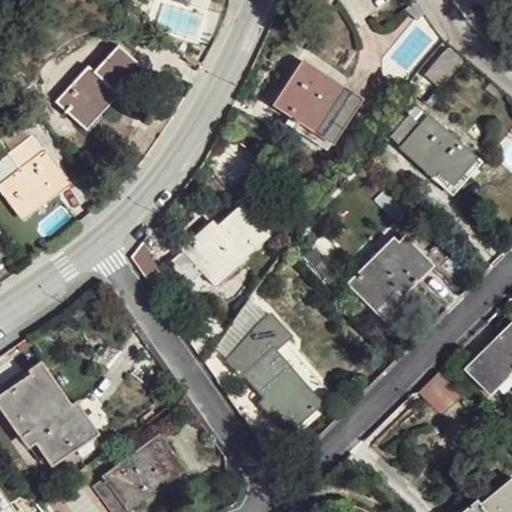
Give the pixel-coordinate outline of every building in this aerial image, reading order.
[(105,83),(111,88),(123,73),(135,57),(109,38),(86,66),(79,60),(48,99),(62,110),(68,101),(81,112),(105,83)] [(323,136),(351,92),(310,67),(297,89),(284,112),(323,136)] [(82,125),(111,88),(105,83),(81,112),(68,101),(62,110),(82,125)] [(365,100),(351,92),(323,136),(339,145),(365,100)] [(476,158),(428,115),(419,125),(407,115),(388,137),(432,177),(437,171),(451,184),(464,171),(476,158)] [(36,184),(13,200),(38,232),(61,215),(84,197),(50,152),(26,170),(36,184)] [(0,177),(15,166),(6,155),(0,159),(0,177)] [(235,258),(246,270),(276,242),(245,207),(214,235),(209,229),(170,264),(190,288),(206,274),(210,280),(235,258)] [(434,265),(406,238),(380,266),(372,259),(349,283),(384,317),(409,291),(434,265)] [(474,269),(456,253),(443,265),(462,281),(474,269)] [(222,292),(246,270),(235,258),(210,280),(222,292)] [(303,384),(276,355),(292,340),(272,318),(258,331),(230,364),(246,382),(248,380),(261,394),(273,408),(266,415),(286,437),(316,411),(296,389),(303,384)] [(483,368),(501,385),(511,376),(511,324),(492,344),(467,368),(475,377),(483,368)] [(65,419),(73,413),(77,411),(40,361),(26,370),(30,376),(33,375),(65,419)] [(493,394),(501,385),(483,368),(475,377),(493,394)] [(470,400),(444,374),(424,394),(437,407),(450,419),(470,400)] [(86,432),(73,413),(65,419),(33,375),(30,376),(0,397),(0,404),(24,438),(31,434),(50,458),(86,432)] [(322,406),(303,384),(296,389),(316,411),(322,406)] [(181,465),(159,435),(93,484),(112,511),(136,511),(133,507),(168,483),(164,477),(181,465)] [(511,511),(511,487),(486,511),(483,508),(478,511),(511,511)] [(0,511),(8,511),(0,496),(0,511)]
